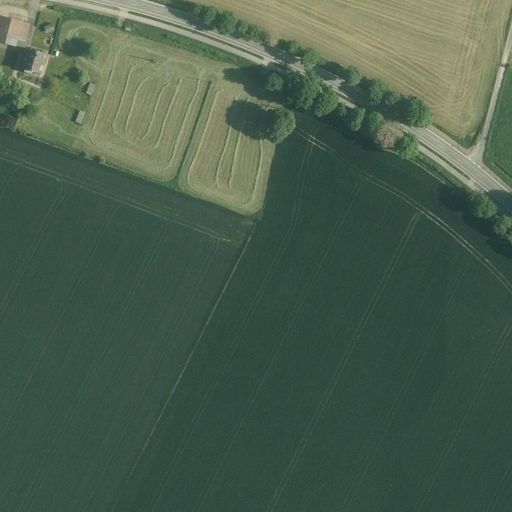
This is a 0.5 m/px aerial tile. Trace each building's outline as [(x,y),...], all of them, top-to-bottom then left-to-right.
[(20,21),(0,16),(0,42),(13,46),(17,34),(20,21)] [(28,24),(20,21),(17,34),(25,36),(28,24)] [(25,36),(17,34),(15,40),(24,42),(25,36)] [(46,54),(27,48),(23,61),(21,61),(19,69),(40,75),(46,54)] [(90,83),(86,94),(90,96),(94,85),(90,83)] [(79,111),(75,123),(80,124),(84,113),(79,111)]
